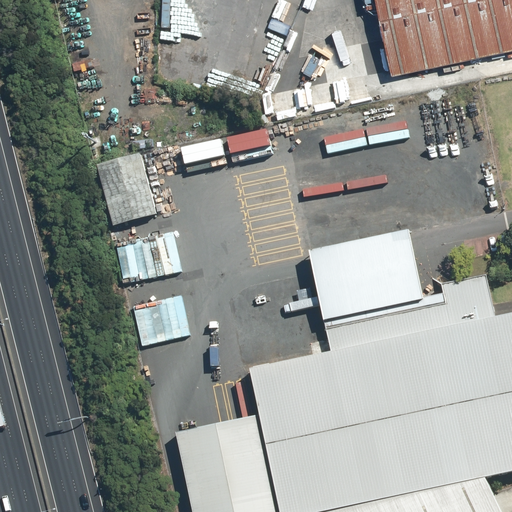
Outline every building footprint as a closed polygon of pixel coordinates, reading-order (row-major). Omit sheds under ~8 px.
[(511,0),(378,0),(395,75),(511,49),(511,0)] [(140,156),(98,167),(114,226),(156,214),(140,156)] [(412,230),(310,251),(325,322),(427,301),(412,230)] [(147,239),(128,245),(141,284),(161,278),(147,239)] [(266,416),(286,511),(317,511),(511,472),(511,315),(497,318),(488,276),(444,285),(448,304),(326,329),(330,352),(256,368),(266,416)] [(199,511),(286,511),(266,416),(183,433),(199,511)] [(500,511),(486,481),(351,511),(500,511)]
